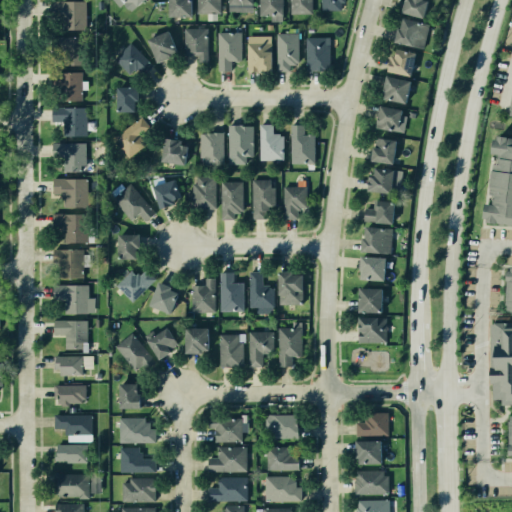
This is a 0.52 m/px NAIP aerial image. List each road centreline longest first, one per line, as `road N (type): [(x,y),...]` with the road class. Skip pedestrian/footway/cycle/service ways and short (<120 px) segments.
road 1 (secondary): [(464,0),(434,119),(417,245),(416,511)]
road 2 (residential): [(327,511),(333,196),(371,0)]
road 3 (residential): [(23,511),(19,0)]
road 4 (residential): [(181,511),(181,395),(448,390)]
road 5 (secondary): [(450,250),(467,124),(498,0)]
road 6 (residential): [(178,98),(349,99)]
road 7 (residential): [(179,246),(329,245)]
road 8 (secondary): [(448,390),(450,250)]
